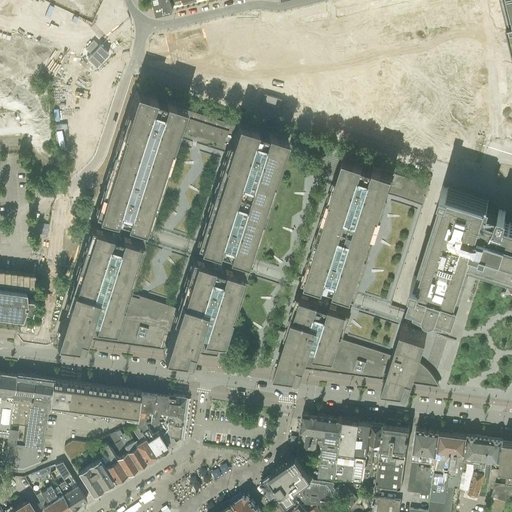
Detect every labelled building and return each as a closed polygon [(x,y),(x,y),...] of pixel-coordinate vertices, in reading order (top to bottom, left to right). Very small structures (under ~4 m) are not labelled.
[(48,0),(90,19),(99,0),(48,0)] [(0,139),(42,136),(32,41),(0,26),(0,139)] [(261,103),(279,109),(282,99),(264,93),(261,103)] [(116,224),(80,334),(84,335),(164,346),(191,350),(217,353),(218,348),(223,333),(367,378),(386,320),(396,323),(379,374),(422,387),(511,399),(511,286),(477,275),(463,319),(449,315),(447,322),(391,304),(429,183),(373,165),(363,162),(355,159),(347,157),(343,156),(286,137),(282,136),(274,134),(274,133),(159,96),(116,224)] [(511,223),(503,221),(505,212),(498,210),(496,219),(483,215),(488,200),(488,199),(448,187),(447,187),(447,188),(443,187),(443,186),(442,187),(442,186),(440,192),(443,193),(416,277),(413,276),(411,283),(414,284),(410,298),(418,300),(416,305),(428,312),(432,312),(443,314),(444,309),(452,312),(457,297),(458,293),(470,257),(511,270),(511,223)] [(0,313),(0,314),(0,313),(0,316),(5,317),(6,316),(6,314),(13,315),(13,317),(15,317),(15,316),(22,316),(24,309),(27,310),(31,311),(33,304),(33,297),(33,296),(34,296),(34,285),(34,284),(34,276),(34,274),(34,272),(29,272),(28,273),(28,276),(28,273),(28,272),(23,272),(22,273),(22,275),(22,272),(21,271),(16,271),(16,272),(16,274),(16,271),(15,270),(10,270),(10,271),(10,273),(10,270),(9,269),(4,269),(4,270),(4,272),(3,272),(3,269),(3,268),(0,268),(0,313)] [(0,431),(8,433),(9,422),(12,399),(15,373),(0,371),(0,431)] [(9,422),(26,425),(29,412),(29,407),(34,376),(15,373),(12,399),(9,422)] [(26,425),(24,446),(42,449),(47,412),(48,406),(49,397),(52,378),(34,376),(29,407),(29,412),(26,425)] [(48,406),(70,409),(74,381),(52,378),(49,397),(48,406)] [(70,409),(92,412),(96,384),(74,381),(70,409)] [(92,412),(114,415),(118,387),(96,384),(92,412)] [(114,415),(136,418),(140,390),(118,387),(114,415)] [(136,418),(136,422),(136,423),(138,426),(144,422),(146,408),(150,409),(152,392),(140,390),(137,412),(136,417),(136,418)] [(150,420),(154,426),(156,425),(163,421),(167,394),(152,392),(148,420),(150,420)] [(163,421),(156,425),(161,434),(163,438),(169,446),(175,442),(171,436),(179,437),(181,424),(182,425),(183,417),(181,417),(181,415),(183,414),(183,410),(182,409),(183,404),(184,403),(185,400),(184,399),(184,396),(167,394),(164,412),(163,421)] [(302,414),(296,455),(307,469),(308,457),(314,414),(313,414),(313,413),(304,412),(303,412),(303,413),(302,413),(302,414)] [(317,439),(323,440),(326,415),(318,414),(314,414),(308,457),(315,457),(317,439)] [(318,477),(334,479),(343,417),(342,417),(326,415),(323,440),(318,477)] [(334,479),(335,480),(351,482),(354,457),(357,438),(359,420),(344,418),(343,417),(334,479)] [(351,482),(375,487),(383,423),(359,420),(357,438),(354,457),(351,482)] [(145,422),(138,426),(156,454),(167,447),(162,439),(157,432),(153,434),(145,422)] [(133,424),(131,425),(134,431),(135,432),(138,436),(134,439),(147,460),(156,454),(138,426),(136,423),(133,424)] [(383,423),(375,487),(398,490),(401,488),(409,427),(408,426),(408,427),(404,428),(388,426),(384,424),(384,423),(383,423)] [(434,463),(439,430),(416,427),(407,490),(430,493),(430,494),(434,463)] [(119,430),(115,431),(120,439),(127,450),(137,466),(147,460),(134,439),(133,439),(128,429),(121,434),(119,430)] [(428,511),(442,511),(447,470),(448,471),(449,469),(446,468),(446,466),(448,466),(452,432),(439,431),(439,430),(434,463),(430,494),(429,499),(434,499),(434,502),(430,502),(428,510),(428,511)] [(447,470),(442,511),(450,511),(454,486),(459,487),(461,476),(462,470),(462,465),(466,434),(464,434),(452,432),(448,466),(446,466),(446,468),(449,469),(448,471),(447,470)] [(462,470),(458,500),(471,505),(476,466),(498,469),(502,439),(466,434),(462,465),(462,470)] [(104,436),(98,439),(101,444),(100,444),(108,457),(102,461),(115,480),(127,472),(116,456),(106,440),(104,436)] [(120,439),(114,442),(121,453),(116,456),(127,472),(137,466),(127,450),(120,439)] [(495,482),(491,495),(507,501),(510,494),(510,493),(511,489),(511,440),(503,439),(498,467),(499,467),(498,469),(507,470),(505,484),(495,482)] [(63,449),(70,459),(92,445),(91,442),(90,442),(72,440),(64,445),(63,449)] [(296,455),(270,474),(288,501),(293,497),(295,501),(297,503),(299,501),(324,504),(337,491),(333,486),(333,482),(313,479),(311,476),(307,469),(296,455)] [(115,480),(102,461),(100,457),(77,471),(92,495),(115,480)] [(54,464),(63,478),(70,473),(62,461),(54,464)] [(64,480),(57,484),(57,485),(60,489),(63,494),(71,508),(86,498),(70,473),(67,475),(71,480),(68,482),(70,484),(68,486),(64,480)] [(261,480),(261,483),(283,511),(284,511),(297,503),(293,497),(288,501),(270,474),(261,480)] [(50,485),(45,489),(60,511),(64,511),(71,508),(63,494),(60,489),(59,489),(58,490),(55,492),(50,485)] [(345,485),(338,493),(351,505),(358,498),(345,485)] [(40,501),(40,502),(43,507),(46,511),(60,511),(45,489),(40,492),(44,498),(40,501)] [(231,502),(230,502),(231,503),(237,511),(261,511),(248,494),(243,493),(240,496),(238,497),(236,499),(235,499),(234,500),(235,500),(232,502),(231,502)] [(374,496),(371,511),(399,511),(401,500),(374,496)] [(0,511),(34,511),(27,500),(8,511),(1,511),(0,510),(0,511)] [(456,511),(488,511),(471,505),(458,500),(456,511)] [(297,503),(284,511),(307,511),(300,502),(299,501),(297,503)] [(224,507),(221,509),(223,511),(237,511),(231,503),(224,507)]
